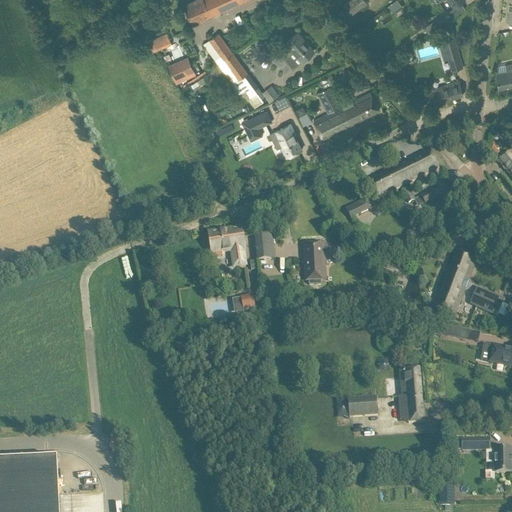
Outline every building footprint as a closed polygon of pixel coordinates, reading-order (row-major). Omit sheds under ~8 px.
[(194,0),(184,5),(193,24),(243,1),(244,0),(194,0)] [(350,0),(343,6),(350,15),(367,3),(364,0),(350,0)] [(394,0),(389,4),(393,10),(400,6),(399,4),(401,3),(398,0),(394,0)] [(431,22),(424,27),(428,33),(436,28),(440,26),(452,18),(448,12),(447,11),(435,19),(431,22)] [(287,43),(278,52),(279,52),(284,59),(293,68),(295,65),(302,59),(303,61),(305,59),(313,52),(303,41),(304,40),(297,32),(292,37),(290,39),(286,42),(287,43)] [(157,51),(172,44),(167,33),(152,40),(157,51)] [(218,33),(203,44),(209,52),(218,63),(231,82),(232,84),(234,82),(242,92),(254,83),(247,73),(233,53),(224,41),(218,33)] [(444,41),(452,69),(463,66),(455,38),(444,41)] [(273,47),(264,55),(270,61),(275,56),(278,52),(273,47)] [(184,81),(183,77),(195,72),(188,56),(168,65),(176,84),(184,81)] [(511,63),(505,65),(507,70),(496,73),(499,90),(511,87),(511,63)] [(324,89),(322,90),(317,93),(328,113),(314,120),(322,138),(351,124),(342,106),(341,106),(330,86),(329,86),(326,80),(320,83),(324,89)] [(419,92),(423,107),(463,95),(459,81),(419,92)] [(351,124),(379,109),(370,92),(342,106),(351,124)] [(243,123),(248,133),(247,131),(257,126),(257,128),(271,121),(266,111),(243,123)] [(299,114),(302,123),(309,120),(307,112),(299,114)] [(277,149),(281,146),(286,157),(302,150),(295,135),(296,135),(290,123),(270,134),(277,149)] [(500,154),(494,146),(490,150),(496,157),(500,154)] [(430,150),(368,181),(378,200),(401,188),(407,185),(439,169),(430,150)] [(511,150),(498,161),(511,177),(511,150)] [(442,198),(436,188),(421,196),(427,206),(442,198)] [(346,209),(351,219),(371,209),(366,199),(346,209)] [(234,267),(246,266),(243,249),(245,249),(241,227),(208,233),(212,254),(213,254),(212,251),(222,250),(222,253),(231,251),(234,267)] [(254,234),(257,261),(271,260),(268,233),(254,234)] [(324,242),(304,243),(306,281),(309,281),(309,286),(321,285),(321,280),(326,280),(324,242)] [(477,259),(456,250),(433,311),(453,319),(477,259)] [(470,305),(497,316),(505,299),(477,287),(470,305)] [(253,296),(241,298),(244,309),(255,307),(253,296)] [(307,308),(321,308),(320,299),(307,299),(307,308)] [(446,326),(445,334),(447,334),(447,337),(465,340),(467,330),(446,326)] [(511,348),(493,345),(492,346),(484,344),(483,353),(490,354),(488,362),(489,362),(496,364),(495,364),(503,366),(503,365),(511,366),(511,348)] [(399,397),(401,421),(409,420),(409,424),(426,422),(421,369),(399,371),(402,397),(399,397)] [(378,415),(376,396),(348,398),(350,418),(378,415)] [(462,440),(462,451),(490,450),(490,439),(462,440)] [(511,452),(511,449),(494,450),(494,474),(511,473),(511,452)] [(59,511),(57,459),(0,461),(0,511),(59,511)] [(453,506),(453,484),(438,485),(438,506),(453,506)]
